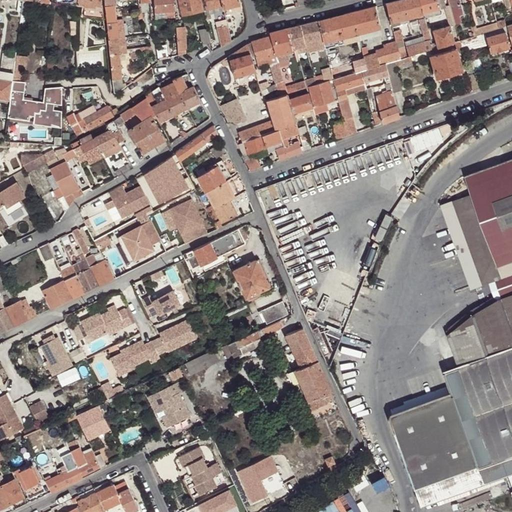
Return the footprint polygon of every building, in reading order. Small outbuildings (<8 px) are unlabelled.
[(175,11),(173,0),(154,0),(155,12),(175,11)] [(203,11),(201,0),(178,0),(182,16),(203,11)] [(223,7),(221,0),(203,0),(206,10),(223,7)] [(238,0),(221,0),(223,7),(224,9),(240,6),(238,0)] [(401,0),(387,4),(392,23),(417,16),(413,0),(401,0)] [(424,13),(419,0),(413,0),(417,16),(424,15),(424,13)] [(437,0),(419,0),(424,13),(440,9),(437,0)] [(455,42),(460,41),(455,24),(451,7),(448,0),(443,0),(450,26),(455,42)] [(116,19),(115,6),(110,7),(105,7),(113,80),(123,79),(120,54),(119,44),(118,38),(117,25),(116,19)] [(206,10),(203,11),(205,15),(210,15),(224,12),(224,9),(223,7),(206,10)] [(353,12),(358,34),(380,29),(381,28),(375,7),(353,12)] [(349,36),(358,34),(353,12),(344,15),(349,36)] [(344,15),(338,16),(343,38),(349,36),(344,15)] [(328,56),(330,66),(341,63),(339,53),(332,55),(328,42),(334,40),(343,38),(338,16),(319,21),(328,56)] [(511,17),(498,22),(499,29),(508,26),(511,24),(511,17)] [(423,32),(429,31),(425,18),(419,20),(423,32)] [(321,58),(328,56),(319,21),(301,25),(305,46),(306,50),(318,47),(319,50),(321,58)] [(124,37),(123,24),(117,25),(118,38),(119,44),(125,43),(124,37)] [(299,47),(305,46),(301,25),(290,28),(296,48),(299,47)] [(472,31),(473,36),(481,34),(486,33),(494,30),(493,25),(472,31)] [(231,42),(227,26),(218,29),(222,47),(231,42)] [(438,48),(455,42),(450,26),(441,29),(434,31),(433,31),(438,48)] [(509,31),(508,26),(499,29),(494,30),(486,33),(487,38),(506,32),(509,31)] [(185,27),(176,28),(178,50),(186,50),(185,27)] [(293,51),(296,50),(296,48),(290,28),(287,29),(293,51)] [(211,43),(208,29),(199,31),(202,45),(211,43)] [(287,29),(270,33),(271,37),(276,55),(292,51),(293,51),(287,29)] [(358,34),(360,40),(382,34),(380,29),(358,34)] [(407,58),(407,57),(400,30),(394,31),(395,34),(397,42),(401,59),(407,58)] [(510,47),(506,32),(487,38),(489,44),(491,52),(510,47)] [(336,46),(360,40),(358,34),(349,36),(343,38),(334,40),(336,46)] [(460,41),(461,45),(475,41),(482,39),(481,34),(473,36),(460,41)] [(271,37),(252,43),(257,62),(277,56),(276,55),(271,37)] [(461,47),(462,52),(489,44),(487,38),(482,39),(475,41),(461,45),(461,47)] [(430,50),(434,49),(431,40),(407,47),(410,56),(430,50)] [(455,49),(461,47),(461,45),(460,41),(455,42),(438,48),(434,49),(430,50),(431,56),(455,49)] [(399,60),(401,59),(397,42),(392,44),(384,46),(384,49),(376,51),(376,54),(379,66),(386,64),(394,61),(396,61),(399,60)] [(119,44),(120,54),(139,52),(139,48),(126,49),(125,43),(119,44)] [(248,45),(229,57),(230,61),(250,55),(248,45)] [(461,71),(455,49),(431,56),(437,78),(461,71)] [(15,61),(16,53),(3,51),(3,58),(15,61)] [(292,51),(276,55),(277,56),(278,61),(291,57),(293,55),(292,51)] [(367,70),(379,66),(376,54),(369,56),(364,58),(364,59),(367,70)] [(255,71),(250,55),(230,61),(235,78),(255,71)] [(15,67),(15,61),(3,58),(2,65),(15,67)] [(362,71),(367,70),(364,59),(353,63),(355,74),(362,71)] [(401,89),(394,61),(386,64),(389,76),(390,80),(391,83),(393,91),(401,89)] [(331,69),(333,80),(355,74),(353,63),(331,69)] [(389,76),(386,64),(379,66),(367,70),(362,71),(365,84),(369,82),(389,76)] [(2,65),(1,71),(14,74),(15,68),(15,67),(2,65)] [(275,79),(277,84),(284,81),(283,79),(279,66),(275,67),(276,68),(272,69),(275,79)] [(316,85),(333,80),(331,69),(330,67),(321,70),(323,76),(314,78),(316,85)] [(15,68),(14,74),(13,78),(22,78),(23,70),(15,68)] [(260,69),(255,71),(258,78),(262,92),(268,89),(276,85),(277,84),(275,79),(265,83),(260,69)] [(1,71),(0,71),(0,79),(12,82),(13,78),(14,74),(1,71)] [(345,90),(365,84),(362,71),(355,74),(333,80),(338,100),(340,107),(341,112),(346,111),(350,110),(346,96),(345,90)] [(188,74),(186,74),(181,77),(184,83),(190,79),(188,74)] [(473,91),(483,87),(478,74),(469,76),(473,91)] [(370,86),(390,80),(389,76),(369,82),(370,86)] [(201,101),(194,87),(187,90),(184,83),(181,77),(173,80),(174,83),(187,108),(201,101)] [(283,79),(284,81),(286,87),(292,85),(290,77),(283,79)] [(22,78),(13,78),(12,82),(10,100),(7,119),(61,125),(60,86),(44,87),(43,99),(23,98),(25,78),(22,78)] [(310,87),(316,85),(314,78),(305,81),(306,83),(307,88),(310,87)] [(0,98),(10,100),(12,82),(0,79),(0,98)] [(115,93),(119,93),(126,87),(126,83),(123,83),(123,79),(113,80),(115,93)] [(315,106),(338,100),(333,80),(316,85),(310,87),(315,106)] [(280,97),(288,94),(286,89),(286,87),(284,81),(277,84),(276,85),(277,89),(280,97)] [(173,115),(187,108),(174,83),(161,89),(173,115)] [(288,94),(307,88),(306,83),(286,89),(288,94)] [(362,91),(366,90),(365,84),(345,90),(346,96),(362,91)] [(160,122),(173,115),(161,89),(160,88),(157,89),(146,97),(147,98),(156,115),(160,122)] [(308,93),(307,88),(288,94),(290,99),(308,93)] [(368,116),(373,115),(372,113),(371,106),(369,99),(366,90),(362,91),(368,116)] [(380,112),(396,106),(393,91),(388,93),(376,97),(380,112)] [(309,108),(312,107),(308,93),(290,99),(294,113),(309,108)] [(278,130),(297,124),(296,120),(294,113),(290,99),(288,94),(280,97),(268,100),(273,121),(277,131),(278,130)] [(153,117),(156,115),(147,98),(131,109),(120,117),(124,122),(124,123),(137,114),(143,122),(129,131),(143,154),(166,139),(153,117)] [(221,106),(228,122),(230,122),(234,123),(237,126),(246,121),(236,100),(221,106)] [(97,113),(83,121),(79,123),(85,133),(114,116),(114,115),(111,111),(109,106),(97,113)] [(382,123),(399,118),(396,106),(380,112),(382,123)] [(97,113),(93,107),(79,115),(83,121),(97,113)] [(294,113),(296,120),(312,116),(309,108),(294,113)] [(347,136),(356,133),(353,118),(348,120),(346,111),(341,112),(343,122),(347,136)] [(114,121),(107,126),(110,131),(111,130),(113,134),(119,130),(114,121)] [(244,143),(263,136),(277,131),(273,121),(241,132),(240,132),(240,135),(239,139),(237,141),(238,145),(244,143)] [(337,140),(347,136),(343,122),(332,125),(337,140)] [(85,133),(79,123),(73,127),(79,137),(85,133)] [(286,137),(299,133),(297,124),(278,130),(281,139),(286,137)] [(214,126),(175,153),(180,162),(219,135),(214,126)] [(111,130),(110,131),(95,138),(102,152),(112,147),(119,144),(113,134),(111,130)] [(124,141),(119,130),(113,134),(119,144),(124,141)] [(280,142),(282,142),(281,139),(278,130),(277,131),(263,136),(267,147),(280,142)] [(305,151),(311,149),(307,135),(301,137),(305,151)] [(247,154),(267,147),(263,136),(244,143),(247,153),(247,154)] [(80,146),(87,160),(101,152),(102,152),(95,138),(80,146)] [(316,148),(323,145),(321,139),(314,142),(316,148)] [(226,152),(222,142),(210,150),(215,157),(217,157),(222,155),(226,152)] [(269,153),(276,150),(282,148),(281,144),(280,142),(267,147),(269,153)] [(279,161),(302,153),(299,142),(289,145),(284,147),(282,148),(276,150),(279,161)] [(238,145),(243,155),(247,153),(244,143),(238,145)] [(122,150),(119,144),(112,147),(116,153),(116,154),(122,150)] [(75,155),(80,163),(86,160),(87,160),(80,146),(73,150),(75,155)] [(101,152),(104,158),(105,159),(116,153),(112,147),(102,152),(101,152)] [(257,157),(269,153),(267,147),(247,154),(247,153),(243,155),(246,160),(257,157)] [(66,160),(75,155),(73,150),(63,155),(66,160)] [(89,165),(104,158),(101,152),(87,160),(86,160),(89,165)] [(230,158),(226,152),(222,155),(225,161),(230,158)] [(30,172),(37,168),(33,160),(33,155),(20,155),(28,173),(30,172)] [(37,168),(47,163),(43,155),(33,155),(33,160),(37,168)] [(66,160),(63,155),(47,163),(51,171),(67,163),(66,160)] [(172,157),(149,172),(164,201),(193,186),(189,177),(184,180),(172,157)] [(251,171),(261,167),(257,157),(246,160),(251,171)] [(511,158),(501,163),(465,175),(472,195),(497,264),(511,258),(511,158)] [(226,181),(231,178),(223,162),(217,166),(226,181)] [(67,163),(51,171),(56,179),(71,172),(67,163)] [(133,170),(132,169),(130,165),(114,173),(117,177),(117,178),(133,170)] [(206,193),(226,181),(217,166),(210,170),(198,177),(204,190),(206,193)] [(71,172),(56,179),(64,197),(80,189),(71,172)] [(159,204),(164,201),(149,172),(144,175),(159,204)] [(227,184),(226,181),(206,193),(215,208),(229,201),(235,198),(227,184)] [(235,198),(240,195),(233,181),(227,184),(235,198)] [(15,183),(0,192),(0,206),(3,204),(9,214),(21,207),(17,201),(24,196),(15,183)] [(120,186),(109,192),(121,218),(148,205),(139,186),(124,194),(120,186)] [(75,199),(83,195),(80,189),(64,197),(59,200),(66,213),(75,199)] [(443,206),(472,287),(489,281),(502,277),(497,264),(472,195),(443,206)] [(239,205),(235,198),(229,201),(215,208),(215,210),(223,223),(237,215),(233,208),(239,205)] [(191,200),(169,209),(185,245),(206,235),(191,200)] [(206,201),(203,203),(208,212),(211,210),(206,201)] [(3,204),(0,206),(7,216),(9,214),(3,204)] [(211,210),(208,212),(213,222),(217,219),(213,212),(215,210),(215,208),(211,210)] [(149,221),(121,236),(133,259),(151,249),(150,246),(160,242),(149,221)] [(79,229),(74,231),(77,239),(82,236),(79,229)] [(239,229),(210,244),(217,258),(246,244),(239,229)] [(82,236),(77,239),(84,253),(85,255),(89,253),(85,244),(86,244),(82,236)] [(56,240),(49,243),(55,257),(62,254),(56,240)] [(49,243),(40,248),(46,261),(55,257),(49,243)] [(210,244),(195,251),(197,254),(202,265),(217,258),(210,244)] [(94,255),(86,258),(87,259),(91,268),(99,264),(96,259),(94,255)] [(105,261),(102,256),(96,259),(99,264),(105,261)] [(511,258),(497,264),(502,277),(511,273),(511,258)] [(83,261),(73,266),(77,275),(91,268),(87,259),(83,261)] [(99,264),(91,268),(99,286),(113,279),(105,261),(99,264)] [(257,261),(234,271),(246,298),(270,288),(257,261)] [(73,266),(61,271),(65,280),(73,299),(85,293),(77,275),(73,266)] [(91,268),(77,275),(85,293),(99,286),(91,268)] [(502,277),(489,281),(497,302),(509,297),(503,281),(502,277)] [(73,299),(65,280),(44,291),(52,309),(73,299)] [(180,304),(173,290),(153,301),(150,296),(143,300),(152,317),(159,313),(160,315),(180,304)] [(448,338),(459,368),(511,348),(511,295),(509,297),(497,302),(485,309),(463,324),(448,338)] [(27,298),(21,301),(25,309),(31,306),(27,298)] [(6,308),(15,327),(29,320),(25,309),(21,301),(6,308)] [(283,301),(261,311),(267,324),(289,314),(283,301)] [(31,306),(25,309),(29,320),(36,316),(31,306)] [(5,331),(15,327),(6,308),(0,310),(0,331),(2,332),(5,331)] [(99,313),(80,323),(90,342),(108,333),(123,325),(125,327),(132,324),(125,309),(118,313),(116,309),(108,313),(101,316),(99,313)] [(161,337),(151,341),(158,355),(167,350),(168,351),(196,337),(187,318),(158,333),(161,337)] [(285,323),(283,318),(262,328),(265,335),(279,329),(285,323)] [(123,325),(108,333),(109,335),(125,327),(123,325)] [(318,360),(303,327),(286,334),(301,368),(318,360)] [(263,343),(257,330),(229,343),(235,356),(263,343)] [(58,337),(41,346),(48,360),(45,362),(53,376),(72,366),(58,337)] [(121,353),(110,359),(117,374),(133,366),(150,358),(152,362),(159,358),(158,355),(151,341),(144,345),(142,340),(124,349),(126,351),(121,353)] [(511,348),(459,368),(415,384),(422,403),(391,414),(389,421),(415,489),(511,454),(511,348)] [(220,360),(215,349),(186,363),(191,374),(220,360)] [(332,391),(318,360),(301,368),(294,371),(312,410),(327,403),(324,395),(332,391)] [(133,366),(117,374),(118,376),(134,369),(133,366)] [(167,371),(171,380),(182,376),(178,367),(167,371)] [(179,393),(180,394),(185,392),(180,381),(168,387),(172,397),(179,393)] [(101,385),(107,397),(115,394),(109,382),(101,385)] [(190,417),(180,394),(179,393),(172,397),(168,387),(148,396),(156,414),(164,410),(168,408),(170,413),(166,415),(171,426),(190,417)] [(0,397),(0,440),(23,429),(6,394),(0,397)] [(41,402),(30,408),(38,423),(49,417),(41,402)] [(97,404),(75,414),(77,416),(99,406),(97,404)] [(99,406),(77,416),(88,441),(111,430),(99,406)] [(167,428),(171,426),(166,415),(162,417),(167,428)] [(286,429),(288,433),(314,420),(312,416),(286,429)] [(47,427),(36,432),(41,443),(52,437),(47,427)] [(289,438),(284,429),(270,436),(274,445),(289,438)] [(69,448),(69,447),(63,450),(67,458),(68,457),(73,455),(71,452),(69,448)] [(194,486),(199,496),(216,487),(211,477),(220,472),(216,463),(207,467),(202,458),(204,457),(199,447),(178,458),(183,468),(184,467),(188,466),(192,475),(191,476),(195,485),(194,486)] [(78,448),(71,452),(73,455),(78,466),(86,462),(80,448),(78,448)] [(95,457),(93,451),(86,454),(89,461),(96,457),(95,457)] [(63,461),(60,454),(55,457),(58,464),(63,461)] [(101,454),(95,457),(96,457),(101,469),(106,466),(101,454)] [(420,501),(511,467),(511,454),(415,489),(420,501)] [(78,466),(73,455),(68,457),(73,468),(78,466)] [(86,462),(78,466),(83,477),(101,469),(96,457),(89,461),(86,462)] [(325,460),(331,471),(337,467),(332,457),(325,460)] [(66,466),(63,461),(58,464),(60,468),(61,467),(64,473),(68,470),(66,466)] [(34,484),(41,481),(33,464),(25,469),(27,476),(30,475),(34,484)] [(71,469),(68,470),(74,482),(83,477),(78,466),(73,468),(71,469)] [(511,474),(511,467),(420,501),(422,507),(511,474)] [(20,479),(21,479),(27,476),(25,469),(19,471),(18,468),(16,470),(20,479)] [(64,473),(60,474),(65,486),(74,482),(68,470),(64,473)] [(60,474),(46,481),(52,492),(65,486),(60,474)] [(45,490),(41,481),(34,484),(30,475),(27,476),(21,479),(29,497),(45,490)] [(192,499),(199,496),(194,486),(195,485),(191,476),(189,477),(183,480),(192,499)] [(6,483),(3,485),(8,494),(19,488),(15,479),(6,483)] [(115,488),(118,494),(128,489),(125,484),(115,488)] [(8,494),(3,485),(0,486),(0,508),(0,509),(12,503),(8,494)] [(104,509),(121,501),(118,494),(115,488),(114,485),(101,491),(96,493),(104,509)] [(19,488),(8,494),(12,503),(24,497),(19,488)] [(121,501),(126,511),(131,511),(139,509),(129,489),(128,489),(118,494),(121,501)] [(103,511),(105,511),(104,509),(96,493),(80,501),(78,502),(79,504),(80,507),(82,511),(103,511)]
